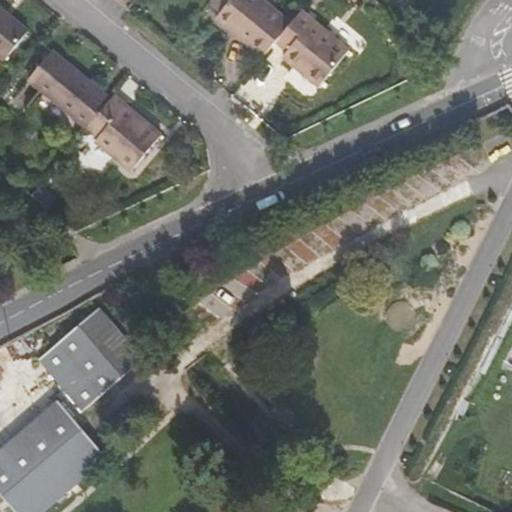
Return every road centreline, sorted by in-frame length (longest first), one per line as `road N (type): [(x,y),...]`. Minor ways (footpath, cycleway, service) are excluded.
road 1 (secondary): [(0,326),(266,193)]
road 2 (residential): [(64,0),(225,134),(266,193)]
road 3 (secondary): [(266,193),(511,81)]
